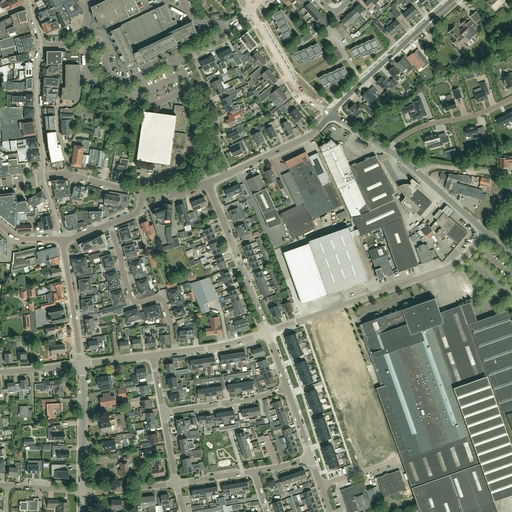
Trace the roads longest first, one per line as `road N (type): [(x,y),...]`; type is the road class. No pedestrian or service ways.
road 1 (residential): [(267,332),(450,269),(486,233)]
road 2 (residential): [(330,115),(451,0)]
road 3 (residential): [(109,224),(130,299),(163,300),(175,352)]
road 4 (residential): [(267,332),(207,183)]
road 5 (unclassified): [(207,183),(314,134),(330,115)]
road 6 (tertiary): [(330,115),(296,88),(251,7)]
road 7 (residential): [(387,149),(416,129),(511,98)]
road 8 (residential): [(43,178),(40,45)]
road 9 (unclassified): [(83,492),(81,364)]
road 10 (residential): [(162,412),(287,388)]
road 11 (unclassified): [(81,364),(61,239)]
